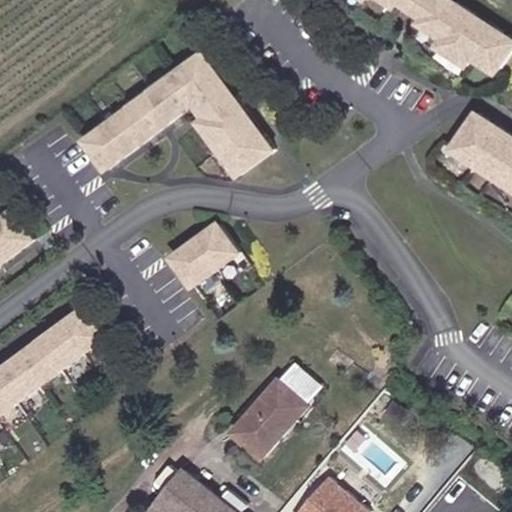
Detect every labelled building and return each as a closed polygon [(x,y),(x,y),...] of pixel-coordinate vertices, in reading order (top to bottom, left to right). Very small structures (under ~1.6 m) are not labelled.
[(436,0),(399,0),(399,1),(424,18),(436,0)] [(474,14),(451,0),(436,0),(424,18),(420,23),(444,38),(439,46),(468,65),(474,58),(497,73),(511,49),(511,39),(492,27),(485,37),(466,26),(474,14)] [(492,27),(474,14),(466,26),(485,37),(492,27)] [(197,124),(237,177),(273,150),(200,54),(83,142),(103,172),(196,112),(202,120),(197,124)] [(511,136),(477,113),(453,149),(511,187),(511,136)] [(0,206),(0,252),(24,234),(2,205),(0,206)] [(239,256),(216,225),(169,261),(192,291),(239,256)] [(0,417),(107,337),(85,307),(0,370),(0,417)] [(292,389),(306,370),(299,363),(283,382),(292,389)] [(324,385),(306,370),(292,389),(310,404),(324,385)] [(237,432),(252,445),(268,422),(292,389),(283,382),(281,380),(237,432)] [(268,422),(252,445),(266,457),(310,404),(292,389),(268,422)] [(240,511),(216,493),(185,470),(150,511),(240,511)] [(372,511),(376,507),(334,471),(299,511),(372,511)]
